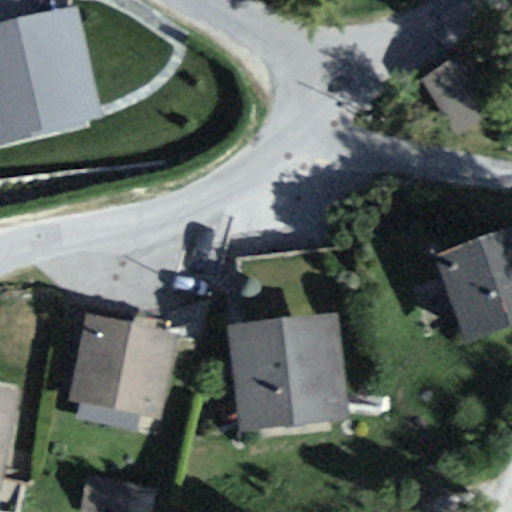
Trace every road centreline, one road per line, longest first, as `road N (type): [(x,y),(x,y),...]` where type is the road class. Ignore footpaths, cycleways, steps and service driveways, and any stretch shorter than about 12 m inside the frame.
road 1 (track): [(0,257),(197,214),(301,149)]
road 2 (residential): [(301,149),(378,152),(511,179)]
road 3 (residential): [(491,0),(326,60)]
road 4 (residential): [(182,0),(326,60)]
